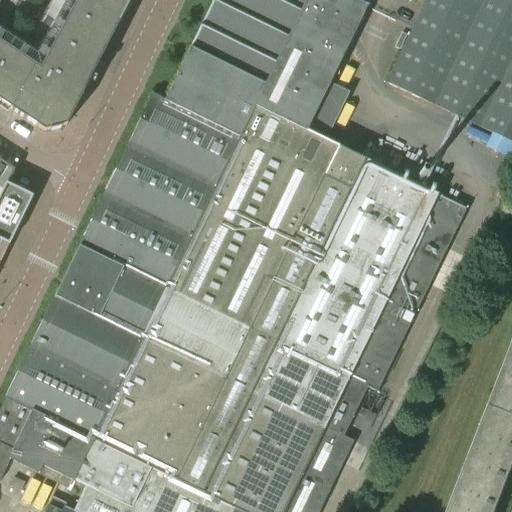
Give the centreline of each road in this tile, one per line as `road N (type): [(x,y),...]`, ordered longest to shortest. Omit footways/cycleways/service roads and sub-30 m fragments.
road 1 (residential): [(76,186),(168,0)]
road 2 (residential): [(0,350),(76,186)]
